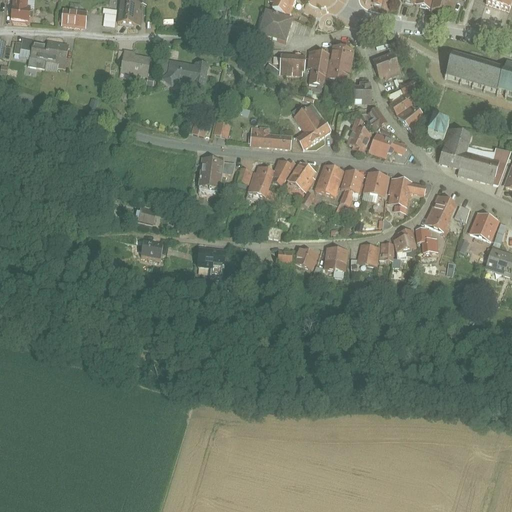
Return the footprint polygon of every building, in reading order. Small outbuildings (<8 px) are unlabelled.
[(29,0),(15,0),(14,6),(11,27),(31,30),(33,15),(28,14),(29,0)] [(110,0),(109,13),(118,14),(120,4),(121,0),(120,0),(110,0)] [(270,0),(271,0),(274,2),(272,7),(289,14),(294,5),(296,6),(299,0),(270,0)] [(434,0),(433,7),(433,8),(450,12),(452,0),(434,0)] [(511,0),(489,0),(489,1),(511,9),(511,0)] [(120,4),(118,14),(117,26),(140,29),(142,15),(140,14),(141,7),(139,6),(120,4)] [(296,19),(266,10),(259,32),(290,41),(296,19)] [(109,13),(103,12),(103,17),(105,18),(103,31),(115,32),(117,26),(118,14),(109,13)] [(63,28),(62,32),(86,35),(88,17),(64,14),(63,19),(61,19),(60,28),(63,28)] [(250,42),(252,29),(228,24),(223,36),(250,42)] [(331,55),(326,79),(349,83),(355,50),(333,44),(331,55)] [(22,50),(16,49),(14,62),(20,62),(19,66),(29,68),(34,51),(34,48),(23,46),(22,50)] [(46,53),(34,51),(29,68),(28,75),(45,78),(47,69),(59,72),(65,73),(67,65),(69,52),(47,48),(46,53)] [(331,55),(309,50),(307,68),(311,69),(308,84),(324,88),(326,79),(331,55)] [(384,57),(373,61),(380,80),(400,73),(393,52),(384,56),(384,57)] [(306,56),(281,54),(281,57),(280,65),(280,74),(303,77),(303,72),(305,72),(306,56)] [(506,98),(507,95),(511,97),(511,63),(507,62),(506,60),(504,61),(506,63),(504,70),(493,67),(493,65),(491,64),(490,66),(481,63),(481,61),(479,60),(478,62),(469,60),(469,57),(467,57),(467,59),(454,55),(453,54),(451,54),(451,56),(446,74),(443,77),(445,79),(447,77),(460,81),(459,83),(461,84),(462,81),(471,84),(471,87),(473,88),(474,85),(483,88),(483,91),(485,92),(486,89),(497,92),(496,95),(498,95),(499,93),(505,95),(504,97),(506,98)] [(123,69),(125,56),(119,55),(117,68),(123,69)] [(149,85),(152,64),(136,61),(137,58),(125,56),(123,69),(121,81),(149,85)] [(65,73),(59,72),(58,76),(70,78),(72,66),(67,65),(65,73)] [(211,71),(196,68),(195,70),(172,66),(170,79),(163,86),(173,95),(178,89),(192,92),(191,95),(207,97),(211,71)] [(58,76),(59,72),(47,69),(45,78),(57,80),(58,76)] [(401,77),(405,86),(416,82),(409,73),(401,77)] [(405,86),(400,88),(402,91),(405,98),(411,94),(412,96),(420,93),(416,82),(405,86)] [(352,87),(352,106),(372,105),(371,83),(359,84),(359,87),(352,87)] [(405,98),(402,91),(389,96),(393,105),(405,98)] [(393,105),(390,107),(398,120),(414,110),(419,107),(412,96),(411,94),(405,98),(393,105)] [(100,110),(92,107),(89,118),(97,120),(100,110)] [(389,126),(377,109),(369,115),(375,123),(370,126),(375,134),(380,130),(381,132),(389,126)] [(293,118),(295,121),(305,114),(302,110),(293,118)] [(296,144),(303,156),(331,137),(311,110),(305,114),(295,121),(294,123),(305,138),(296,144)] [(414,110),(398,120),(414,137),(427,125),(414,110)] [(452,128),(436,122),(430,139),(446,145),(452,128)] [(366,127),(357,123),(347,149),(359,154),(358,157),(364,160),(373,138),(363,134),(366,127)] [(194,128),(192,142),(205,144),(207,130),(194,128)] [(217,129),(214,143),(227,146),(230,132),(217,129)] [(444,151),(439,169),(460,174),(458,181),(494,191),(501,167),(494,165),(467,157),(470,149),(473,137),(455,131),(449,153),(444,151)] [(250,153),(291,156),(292,141),(269,141),(269,134),(251,133),(251,143),(248,143),(248,150),(250,150),(250,151),(250,153)] [(395,145),(378,139),(372,159),(388,165),(391,155),(395,145)] [(395,145),(391,155),(405,160),(410,148),(395,143),(395,145)] [(470,149),(467,157),(494,165),(497,156),(470,149)] [(497,156),(494,165),(501,167),(494,191),(498,192),(511,157),(511,155),(498,151),(497,156)] [(224,168),(203,166),(202,173),(202,178),(201,190),(200,199),(221,200),(224,168)] [(284,195),(295,174),(280,166),(274,178),(280,179),(276,191),(284,195)] [(321,182),(301,169),(289,189),(308,201),(321,182)] [(325,171),(315,200),(338,207),(341,197),(347,178),(325,171)] [(274,178),(258,173),(249,200),(271,207),(276,191),(280,179),(274,178)] [(252,178),(242,175),(239,191),(249,193),(252,178)] [(341,197),(345,198),(340,211),(352,215),(357,202),(359,203),(366,182),(348,176),(347,178),(341,197)] [(201,190),(202,178),(195,178),(194,190),(201,190)] [(391,183),(373,179),(369,200),(380,203),(386,204),(391,183)] [(414,189),(392,184),(389,201),(391,202),(389,213),(395,214),(394,219),(407,222),(411,201),(426,204),(428,192),(414,190),(414,189)] [(317,205),(309,200),(302,212),(310,217),(317,205)] [(378,211),(380,203),(369,200),(365,200),(363,208),(378,211)] [(457,211),(438,202),(425,233),(442,240),(443,241),(446,234),(457,211)] [(384,212),(376,211),(375,218),(383,219),(384,212)] [(470,216),(460,212),(454,225),(465,229),(470,216)] [(139,229),(153,232),(155,220),(141,217),(141,219),(137,219),(137,226),(139,227),(139,229)] [(502,229),(479,220),(470,242),(493,251),(502,229)] [(389,229),(384,227),(383,235),(383,238),(393,234),(389,229)] [(356,228),(354,237),(362,239),(364,230),(356,228)] [(429,247),(428,236),(417,236),(418,248),(423,247),(429,247)] [(400,248),(395,249),(398,262),(418,258),(414,239),(399,242),(400,248)] [(166,247),(145,245),(143,263),(163,265),(166,247)] [(429,247),(423,247),(424,262),(440,261),(438,246),(429,247)] [(469,250),(461,247),(457,259),(464,262),(469,250)] [(472,248),(469,260),(473,262),(477,250),(472,248)] [(395,253),(382,251),(380,269),(393,270),(395,253)] [(380,255),(362,252),(358,272),(376,275),(380,255)] [(211,272),(211,282),(222,283),(224,255),(200,253),(199,272),(211,272)] [(299,258),(294,271),(306,276),(312,258),(300,254),(299,258)] [(294,271),(299,258),(290,255),(289,258),(293,258),(292,271),(294,271)] [(349,258),(327,255),(325,277),(335,278),(346,280),(349,258)] [(289,258),(280,257),(279,271),(292,272),(292,271),(293,258),(289,258)] [(511,262),(493,257),(492,258),(491,263),(486,279),(511,286),(511,262)] [(327,278),(316,275),(312,288),(323,291),(327,278)] [(346,280),(335,278),(334,285),(345,287),(346,280)]
